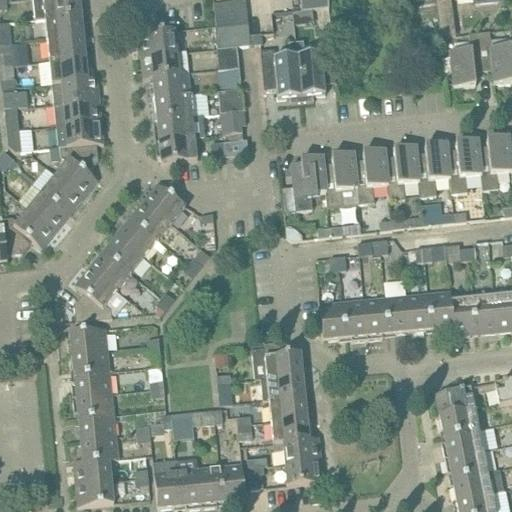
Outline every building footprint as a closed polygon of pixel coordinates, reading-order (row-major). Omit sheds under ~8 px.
[(83,12),(82,0),(56,0),(42,1),(44,23),(81,20),(80,13),(83,12)] [(268,0),(270,12),(282,10),(280,0),(268,0)] [(299,0),(301,13),(329,11),(327,0),(299,0)] [(415,0),(418,19),(436,17),(436,14),(434,0),(415,0)] [(434,0),(436,14),(436,17),(439,41),(454,39),(450,4),(474,1),(475,9),(499,6),(498,0),(434,0)] [(244,3),(213,6),(215,30),(221,29),(247,26),(245,3),(244,3)] [(83,40),(81,20),(44,23),(46,44),(83,40)] [(224,51),(236,50),(250,49),(249,38),(247,26),(221,29),(224,51)] [(510,49),(491,51),(490,51),(492,74),(493,87),(511,85),(511,32),(509,33),(510,49)] [(140,60),(176,56),(174,34),(138,38),(140,60)] [(490,51),(491,51),(489,35),(468,38),(470,53),(449,56),(450,72),(453,91),(475,89),(473,76),(492,74),(490,51)] [(261,37),(249,38),(250,49),(262,47),(261,37)] [(0,48),(10,47),(9,40),(0,40),(0,48)] [(85,62),(83,40),(46,44),(48,65),(85,62)] [(301,106),(313,105),(313,103),(312,104),(311,99),(324,98),(323,88),(324,88),(334,87),(336,87),(332,47),(318,49),(319,57),(304,58),(302,44),(295,45),(301,106)] [(295,45),(288,46),(289,60),(274,61),(273,53),(260,55),(264,94),(265,94),(265,93),(275,93),(276,93),(277,103),(289,102),(290,106),(289,106),(289,107),(301,106),(295,45)] [(0,56),(11,55),(10,47),(0,48),(0,56)] [(236,50),(224,51),(216,52),(219,73),(221,73),(239,71),(236,50)] [(176,56),(140,60),(142,82),(152,81),(178,78),(176,56)] [(87,82),(85,62),(48,65),(51,88),(61,87),(61,86),(87,83),(87,82)] [(240,85),(239,71),(221,73),(224,95),(237,94),(236,86),(240,85)] [(14,90),(14,83),(13,73),(0,74),(2,92),(14,90)] [(178,78),(152,81),(154,102),(190,99),(187,77),(178,78)] [(96,81),(87,82),(87,83),(61,86),(61,87),(63,107),(99,103),(96,81)] [(14,90),(2,92),(3,109),(16,108),(14,90)] [(238,101),(237,94),(224,95),(224,103),(238,101)] [(192,120),(190,99),(154,102),(156,124),(192,120)] [(99,103),(63,107),(66,130),(101,126),(99,103)] [(229,139),(241,137),(241,129),(245,128),(243,113),(220,116),(221,130),(222,130),(223,139),(229,139)] [(19,134),(18,126),(17,115),(4,116),(6,135),(19,134)] [(192,120),(156,124),(157,129),(153,130),(155,146),(194,142),(192,120)] [(101,126),(66,130),(56,130),(58,151),(60,151),(61,155),(85,175),(90,169),(92,171),(97,164),(96,148),(103,147),(101,126)] [(21,156),(19,134),(6,135),(7,151),(14,156),(21,156)] [(241,137),(229,139),(229,147),(223,147),(224,160),(248,158),(246,143),(242,144),(241,137)] [(487,154),(478,155),(478,156),(480,178),(481,194),(497,193),(496,177),(511,175),(509,152),(508,139),(486,142),(487,154)] [(194,142),(155,146),(156,161),(160,160),(161,167),(196,163),(194,142)] [(456,158),(447,159),(446,159),(449,182),(448,182),(450,198),(466,196),(465,180),(480,178),(478,156),(478,155),(477,143),(455,145),(456,158)] [(425,161),(416,162),(416,163),(418,185),(417,185),(419,201),(435,199),(434,184),(448,182),(449,182),(446,159),(447,159),(446,146),(424,148),(425,161)] [(394,165),(385,166),(384,166),(387,189),(386,189),(388,205),(404,203),(403,187),(417,185),(418,185),(416,163),(416,162),(415,149),(393,152),(394,165)] [(363,168),(354,169),(358,208),(373,206),(372,190),(386,189),(387,189),(384,166),(385,166),(384,153),(362,155),(363,168)] [(5,155),(0,160),(0,161),(8,169),(14,162),(5,155)] [(85,175),(61,155),(61,160),(67,165),(56,178),(83,200),(96,184),(85,175)] [(332,171),(323,172),(323,173),(325,195),(325,196),(326,211),(358,208),(354,169),(353,156),(331,159),(332,171)] [(295,215),(311,213),(310,197),(325,196),(325,195),(323,173),(323,172),(322,160),(300,162),(301,169),(290,170),(295,215)] [(8,169),(0,161),(0,172),(3,175),(8,169)] [(83,200),(56,178),(42,195),(69,217),(83,200)] [(157,187),(142,205),(171,228),(185,210),(157,187)] [(69,217),(42,195),(29,212),(56,234),(69,217)] [(171,228),(142,205),(129,221),(158,244),(171,228)] [(511,219),(511,210),(503,212),(504,221),(511,219)] [(56,234),(29,212),(18,226),(13,222),(1,223),(2,231),(3,230),(5,259),(22,257),(27,250),(25,249),(30,243),(41,252),(56,234)] [(452,217),(453,226),(466,225),(465,216),(452,217)] [(453,226),(452,217),(441,219),(442,228),(453,226)] [(202,227),(213,226),(212,218),(201,219),(202,227)] [(129,221),(115,238),(144,261),(158,244),(129,221)] [(402,223),(390,224),(391,233),(403,232),(402,223)] [(391,233),(390,224),(378,226),(379,235),(391,233)] [(340,230),(328,231),(329,240),(341,239),(340,230)] [(329,240),(328,231),(316,233),(317,241),(329,240)] [(115,238),(102,255),(130,278),(144,261),(115,238)] [(386,244),(378,245),(380,257),(387,257),(386,244)] [(380,257),(378,245),(370,245),(372,258),(380,257)] [(467,264),(466,253),(459,253),(458,248),(444,250),(446,270),(460,269),(459,265),(467,264)] [(510,259),(509,248),(501,249),(502,260),(510,259)] [(430,251),(423,252),(424,265),(432,264),(430,251)] [(424,265),(423,252),(415,253),(416,266),(424,265)] [(474,252),(466,253),(467,264),(475,263),(474,252)] [(102,255),(88,272),(116,295),(130,278),(102,255)] [(344,260),(337,261),(338,274),(346,273),(344,260)] [(338,274),(337,261),(329,262),(330,275),(338,274)] [(192,262),(188,268),(196,275),(201,269),(192,262)] [(196,275),(188,268),(182,274),(191,282),(196,275)] [(116,295),(88,272),(74,289),(85,298),(80,304),(79,302),(73,309),(75,326),(112,322),(111,312),(106,308),(116,295)] [(450,295),(427,297),(431,333),(452,331),(454,331),(451,304),(450,295)] [(160,302),(169,309),(174,303),(166,296),(160,302)] [(427,297),(405,299),(409,335),(431,333),(427,297)] [(511,334),(511,297),(493,299),(496,336),(511,334)] [(405,299),(384,301),(388,338),(409,335),(405,299)] [(496,336),(493,299),(471,302),(475,338),(496,336)] [(388,338),(384,301),(363,304),(367,343),(382,342),(382,338),(388,338)] [(169,309),(160,302),(156,308),(164,315),(169,309)] [(475,338),(471,302),(451,304),(454,331),(452,331),(453,340),(475,338)] [(363,304),(341,306),(345,342),(350,341),(351,345),(367,343),(363,304)] [(345,342),(341,306),(319,308),(322,344),(345,342)] [(71,359),(107,356),(105,332),(69,336),(71,359)] [(148,351),(159,350),(158,342),(147,343),(148,351)] [(160,358),(159,350),(148,351),(149,359),(160,358)] [(266,383),(305,379),(304,362),(300,363),(299,356),(265,360),(264,352),(251,353),(253,384),(266,383)] [(109,377),(107,356),(71,359),(73,381),(109,377)] [(151,384),(164,383),(163,371),(149,372),(151,384)] [(109,377),(73,381),(74,386),(70,386),(72,402),(111,398),(109,377)] [(216,388),(230,387),(229,379),(216,381),(216,388)] [(307,394),(305,379),(266,383),(268,404),(304,401),(303,394),(307,394)] [(494,386),(482,388),(483,396),(494,394),(497,408),(511,405),(511,381),(494,385),(494,386)] [(150,394),(163,393),(162,386),(150,387),(150,394)] [(230,387),(216,388),(217,396),(231,394),(230,387)] [(483,396),(482,388),(470,391),(470,390),(434,397),(439,419),(474,412),(471,399),(483,396)] [(164,400),(163,393),(150,394),(151,402),(164,400)] [(111,398),(72,402),(73,417),(77,417),(77,423),(114,419),(111,398)] [(306,422),(304,401),(268,404),(270,426),(306,422)] [(474,412),(439,419),(443,441),(478,434),(474,412)] [(214,427),(213,414),(205,415),(206,428),(214,427)] [(213,414),(214,427),(222,426),(221,414),(213,414)] [(170,419),(171,431),(179,431),(177,418),(170,419)] [(114,419),(77,423),(79,444),(116,441),(114,419)] [(171,431),(170,419),(162,420),(163,432),(171,431)] [(237,429),(250,428),(249,420),(236,422),(237,429)] [(308,442),(306,422),(270,426),(273,447),(282,446),(309,443),(308,442)] [(251,435),(250,428),(237,429),(238,437),(251,435)] [(137,438),(149,437),(148,430),(136,431),(137,438)] [(478,434),(443,441),(444,446),(440,447),(444,463),(482,455),(478,434)] [(149,437),(137,438),(138,446),(150,445),(149,437)] [(116,441),(79,444),(81,465),(72,466),(72,467),(118,462),(116,441)] [(318,441),(308,442),(309,443),(282,446),(284,468),(320,464),(318,441)] [(482,455),(444,463),(447,477),(450,477),(451,483),(486,476),(482,455)] [(247,472),(262,470),(266,469),(266,461),(246,463),(247,472)] [(118,462),(72,467),(74,489),(111,485),(109,464),(118,463),(118,462)] [(322,486),(320,464),(284,468),(286,490),(322,486)] [(241,468),(219,470),(222,506),(244,504),(241,468)] [(222,506),(219,470),(197,472),(201,511),(216,510),(216,507),(222,506)] [(262,470),(247,472),(249,493),(262,492),(261,478),(263,477),(262,470)] [(197,472),(175,475),(179,510),(185,510),(185,511),(197,511),(201,511),(197,472)] [(135,483),(148,481),(147,473),(134,475),(135,483)] [(162,511),(179,510),(175,475),(153,477),(156,511),(162,511)] [(486,476),(451,483),(456,505),(491,498),(486,476)] [(148,481),(135,483),(136,491),(149,489),(148,481)] [(113,507),(111,485),(74,489),(77,511),(113,507)] [(493,511),(491,498),(456,505),(457,511),(493,511)]
